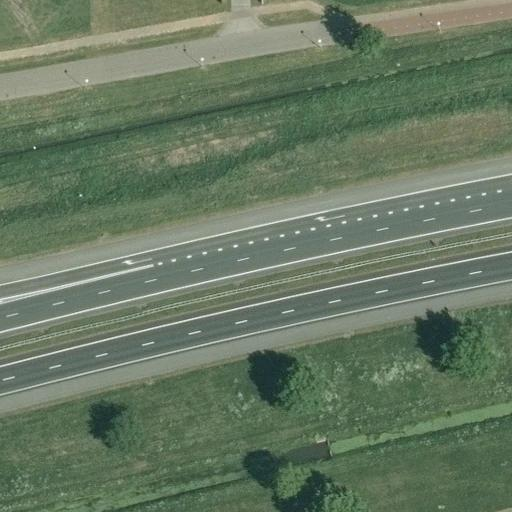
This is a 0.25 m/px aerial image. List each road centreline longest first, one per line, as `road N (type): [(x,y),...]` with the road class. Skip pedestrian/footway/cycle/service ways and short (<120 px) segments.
road 1 (motorway): [(0,382),(511,265)]
road 2 (motorway): [(511,205),(159,277)]
road 3 (unclassified): [(0,87),(319,31),(342,35)]
road 4 (unclassified): [(511,11),(342,35)]
road 5 (motorway): [(159,277),(0,319)]
road 6 (motorway): [(159,277),(0,300)]
